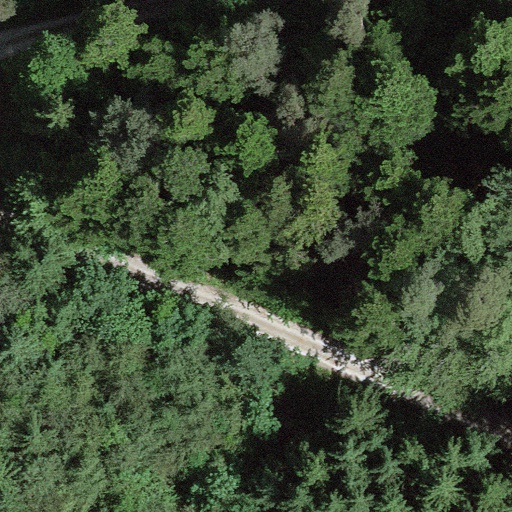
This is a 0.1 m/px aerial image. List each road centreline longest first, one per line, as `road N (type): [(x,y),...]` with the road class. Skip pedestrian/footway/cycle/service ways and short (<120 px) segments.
road 1 (track): [(511,432),(0,211)]
road 2 (track): [(0,44),(179,0)]
